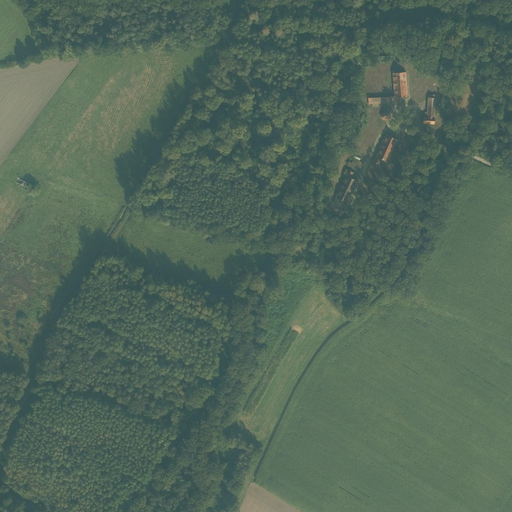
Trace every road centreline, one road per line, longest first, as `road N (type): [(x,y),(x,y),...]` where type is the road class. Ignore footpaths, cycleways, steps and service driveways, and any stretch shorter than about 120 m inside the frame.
road 1 (track): [(389,0),(237,347),(139,511)]
road 2 (track): [(236,511),(301,367),(400,270),(446,146)]
road 3 (track): [(109,197),(409,298)]
